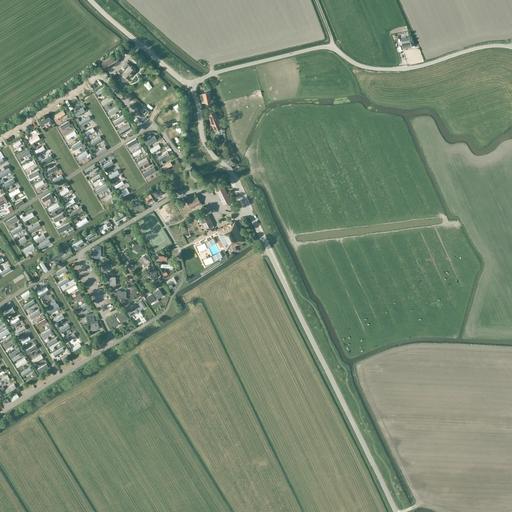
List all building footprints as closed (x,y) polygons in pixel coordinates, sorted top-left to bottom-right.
[(411,47),(410,42),(409,36),(401,38),(402,44),(403,49),(411,47)] [(116,54),(101,63),(105,70),(120,61),(116,54)] [(129,79),(136,70),(127,63),(124,68),(126,69),(122,74),(129,79)] [(100,93),(108,88),(105,84),(98,89),(100,93)] [(205,103),(210,102),(210,92),(202,94),(205,102),(205,103)] [(113,93),(104,99),(106,102),(115,96),(113,93)] [(82,114),(83,117),(87,116),(85,110),(87,110),(86,105),(82,106),(82,104),(76,106),(78,115),(82,114)] [(112,113),(122,107),(120,104),(110,110),(112,113)] [(66,120),(64,117),(67,115),(65,113),(67,112),(65,108),(57,114),(62,123),(66,120)] [(222,125),(214,113),(209,115),(211,123),(212,123),(215,131),(219,130),(222,128),(221,126),(222,125)] [(116,119),(118,123),(126,118),(123,114),(116,119)] [(52,117),(44,121),(45,123),(44,124),(46,127),(55,122),(52,117)] [(62,123),(64,128),(73,123),(70,119),(62,123)] [(69,138),(79,132),(77,129),(67,134),(69,138)] [(155,129),(147,133),(149,137),(157,133),(155,129)] [(33,142),(43,137),(40,133),(31,138),(33,142)] [(146,139),(148,143),(159,138),(157,134),(146,139)] [(136,142),(140,140),(138,136),(128,141),(132,147),(137,144),(136,142)] [(76,147),(85,142),(83,138),(73,144),(76,147)] [(153,151),(162,145),(160,142),(151,147),(153,151)] [(37,149),(39,152),(47,147),(46,144),(37,149)] [(99,153),(109,148),(107,144),(97,149),(99,153)] [(22,157),(32,153),(30,147),(20,152),(22,157)] [(88,149),(80,154),(82,158),(90,152),(88,149)] [(140,165),(154,160),(151,153),(147,155),(145,152),(136,156),(140,165)] [(43,159),(45,163),(55,157),(53,153),(43,159)] [(171,159),(163,164),(165,168),(174,163),(171,159)] [(50,168),(53,174),(61,170),(58,164),(50,168)] [(156,165),(145,170),(147,174),(158,170),(156,165)] [(9,167),(0,171),(0,173),(1,175),(10,170),(9,167)] [(112,177),(121,172),(119,168),(110,173),(112,177)] [(43,174),(40,169),(31,173),(33,179),(43,174)] [(56,183),(65,177),(63,173),(54,179),(56,183)] [(36,182),(38,186),(47,182),(45,178),(36,182)] [(213,186),(216,191),(224,204),(231,200),(221,181),(213,186)] [(101,190),(110,185),(108,182),(99,187),(101,190)] [(67,184),(64,186),(65,187),(61,190),(63,194),(73,187),(71,184),(68,185),(67,184)] [(12,194),(23,190),(21,186),(10,190),(12,194)] [(152,192),(156,198),(163,194),(159,187),(152,192)] [(54,200),(59,197),(57,193),(55,194),(53,190),(43,196),(46,200),(52,196),(54,200)] [(74,190),(68,193),(71,198),(67,201),(69,205),(79,198),(74,190)] [(7,192),(0,195),(0,209),(2,215),(16,209),(13,203),(10,205),(8,201),(10,200),(7,192)] [(145,197),(148,203),(154,199),(150,194),(145,197)] [(191,208),(200,203),(197,195),(187,200),(191,208)] [(47,207),(51,213),(60,208),(58,205),(60,204),(58,201),(47,207)] [(64,212),(55,216),(58,221),(67,217),(64,212)] [(18,219),(21,217),(19,214),(9,218),(11,224),(19,221),(18,219)] [(213,224),(208,214),(200,218),(205,228),(213,224)] [(73,225),(71,221),(60,225),(62,230),(73,225)] [(228,224),(216,231),(225,250),(245,241),(235,221),(228,224)] [(31,227),(29,228),(31,231),(42,226),(40,222),(31,227)] [(100,226),(102,231),(110,226),(108,222),(100,226)] [(125,229),(124,230),(125,231),(124,233),(131,238),(135,233),(133,232),(133,231),(131,228),(129,226),(125,229)] [(98,229),(88,233),(91,239),(100,235),(98,229)] [(22,243),(29,239),(27,234),(19,237),(22,243)] [(205,265),(219,258),(224,256),(214,237),(195,246),(205,265)] [(51,240),(41,245),(42,249),(53,244),(51,240)] [(25,247),(27,252),(37,246),(35,242),(25,247)] [(135,242),(132,247),(139,252),(140,250),(143,252),(143,251),(145,249),(142,247),(140,245),(135,242)] [(139,261),(147,266),(149,263),(150,262),(150,261),(151,260),(151,261),(152,260),(147,252),(144,253),(145,254),(143,256),(142,256),(139,261)] [(47,271),(49,269),(44,260),(41,262),(47,271)] [(67,264),(55,272),(58,276),(69,268),(67,264)] [(8,265),(1,271),(4,274),(11,269),(8,265)] [(149,270),(146,274),(154,280),(157,275),(158,275),(157,274),(156,274),(156,273),(158,271),(153,268),(149,270)] [(73,273),(63,278),(65,282),(74,277),(73,273)] [(176,275),(167,279),(169,283),(178,279),(176,275)] [(71,291),(80,286),(78,282),(69,288),(71,291)] [(49,284),(38,289),(40,293),(50,288),(49,284)] [(153,293),(156,298),(157,298),(157,299),(163,295),(159,288),(153,292),(153,293)] [(124,296),(123,290),(121,290),(121,289),(117,289),(117,291),(114,291),(114,295),(118,295),(118,299),(124,299),(125,298),(125,296),(124,296)] [(44,295),(46,300),(56,298),(55,292),(44,295)] [(76,301),(85,296),(83,292),(74,297),(76,301)] [(156,298),(153,293),(152,293),(146,297),(150,303),(156,299),(156,298)] [(135,305),(138,310),(139,310),(145,307),(141,300),(135,304),(135,305)] [(59,301),(48,307),(51,312),(62,305),(59,301)] [(91,301),(80,305),(81,309),(92,306),(91,301)] [(5,310),(8,314),(17,309),(14,305),(5,310)] [(137,310),(138,310),(135,305),(134,305),(126,310),(130,315),(132,314),(132,315),(138,311),(137,310)] [(117,316),(116,317),(120,322),(121,322),(127,319),(128,318),(123,310),(117,314),(118,315),(117,316)] [(64,311),(55,317),(57,321),(67,316),(64,311)] [(91,322),(92,323),(96,322),(98,322),(98,320),(95,321),(94,314),(91,315),(86,316),(87,322),(91,322)] [(119,322),(120,322),(116,317),(115,317),(114,315),(111,317),(106,320),(111,326),(112,325),(114,327),(120,323),(119,322)] [(96,322),(92,323),(91,323),(92,330),(99,329),(99,328),(100,328),(100,325),(99,325),(98,322),(96,322)] [(18,333),(27,327),(25,323),(16,328),(18,333)] [(3,334),(10,331),(7,325),(3,327),(5,329),(1,331),(3,334)] [(52,327),(43,331),(45,335),(54,330),(52,327)] [(23,338),(25,342),(33,337),(30,333),(23,338)] [(6,342),(8,347),(18,342),(15,337),(6,342)] [(76,337),(66,343),(72,351),(81,346),(76,337)] [(30,352),(40,346),(37,342),(27,348),(30,352)] [(15,356),(24,352),(21,347),(12,351),(15,356)] [(18,365),(29,360),(27,355),(16,360),(18,365)] [(0,374),(6,371),(2,365),(0,366),(0,379),(2,382),(10,378),(8,373),(0,376),(0,374)] [(36,366),(24,371),(25,374),(37,369),(36,366)] [(6,392),(16,387),(14,384),(4,389),(6,392)]
